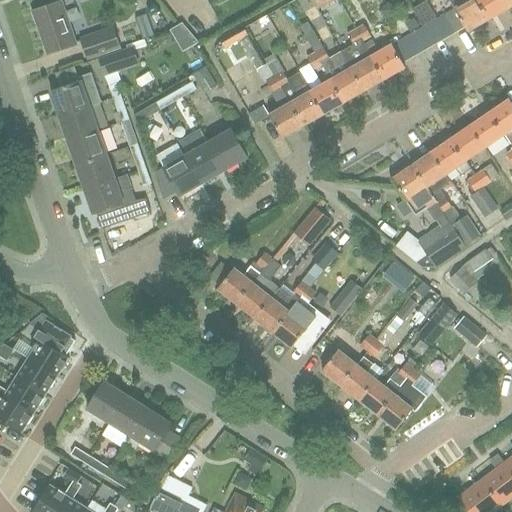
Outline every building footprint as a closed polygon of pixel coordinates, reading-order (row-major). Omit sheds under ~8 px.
[(312,0),(317,9),(333,0),(312,0)] [(438,0),(419,0),(431,17),(444,8),(438,0)] [(449,0),(454,8),(442,15),(443,17),(454,35),(465,28),(467,32),(488,20),(476,0),(449,0)] [(476,0),(488,20),(508,8),(503,0),(476,0)] [(511,0),(503,0),(508,8),(511,6),(511,0)] [(77,49),(62,2),(30,15),(47,59),(77,49)] [(387,2),(379,11),(388,20),(397,10),(387,2)] [(136,17),(144,41),(156,37),(147,13),(136,17)] [(442,15),(432,20),(433,22),(443,41),(454,35),(443,17),(442,15)] [(410,32),(419,26),(414,17),(405,23),(410,32)] [(433,47),(443,41),(433,22),(432,20),(421,26),(423,28),(433,47)] [(299,27),(304,35),(313,31),(307,22),(299,27)] [(364,23),(354,29),(361,42),(372,36),(364,23)] [(113,26),(79,37),(87,60),(121,49),(113,26)] [(171,33),(182,55),(200,46),(182,26),(171,33)] [(423,52),(433,47),(423,28),(421,26),(419,27),(411,32),(412,34),(423,52)] [(329,80),(342,103),(363,91),(350,69),(341,53),(331,59),(324,48),(326,47),(316,29),(313,31),(304,35),(308,42),(308,43),(321,65),(329,80)] [(361,42),(354,29),(346,33),(353,44),(341,51),(350,68),(350,69),(363,91),(383,80),(362,44),(361,42)] [(244,30),(220,43),(224,53),(249,38),(244,30)] [(413,58),(423,52),(412,34),(411,32),(410,32),(401,38),(402,40),(413,58)] [(372,38),(362,44),(383,80),(404,68),(402,65),(391,46),(391,45),(380,51),(372,38)] [(402,65),(413,58),(402,40),(401,38),(390,44),(391,45),(391,46),(402,65)] [(321,65),(308,43),(301,47),(314,69),(321,65)] [(127,49),(95,60),(99,73),(131,62),(127,49)] [(273,76),(302,126),(324,114),(311,91),(307,84),(295,91),(276,58),(267,63),(274,76),(273,76)] [(206,67),(193,74),(204,93),(217,86),(206,67)] [(81,82),(51,92),(59,117),(90,107),(101,103),(91,74),(80,78),(81,82)] [(302,126),(273,76),(266,80),(282,107),(268,116),(281,138),(302,126)] [(329,80),(311,91),(324,114),(342,103),(329,80)] [(191,82),(177,90),(182,97),(197,88),(194,84),(192,81),(191,82)] [(182,97),(177,90),(155,102),(159,110),(182,97)] [(122,96),(113,99),(121,123),(130,120),(122,96)] [(511,142),(511,105),(508,99),(488,113),(503,135),(510,144),(511,142)] [(159,110),(155,102),(133,115),(138,122),(139,121),(145,131),(163,121),(157,111),(159,110)] [(67,141),(98,131),(90,107),(59,117),(67,141)] [(488,113),(469,126),(484,148),(503,135),(488,113)] [(135,134),(130,120),(121,123),(126,137),(135,134)] [(469,126),(449,139),(470,169),(472,168),(467,159),(484,148),(469,126)] [(230,130),(207,143),(224,171),(247,158),(230,130)] [(106,155),(98,131),(67,141),(75,165),(106,155)] [(470,169),(449,139),(431,152),(445,174),(456,167),(461,175),(470,169)] [(143,158),(138,143),(130,146),(135,161),(143,158)] [(207,143),(185,155),(201,184),(224,171),(207,143)] [(421,158),(411,165),(424,183),(432,195),(436,201),(440,199),(444,196),(442,193),(440,189),(445,185),(451,182),(445,174),(431,152),(421,158)] [(114,179),(106,155),(75,165),(83,190),(95,186),(114,179)] [(201,184),(185,155),(153,174),(162,201),(176,193),(179,197),(201,184)] [(483,169),(491,181),(499,176),(490,164),(483,169)] [(391,179),(390,179),(398,190),(405,201),(413,213),(416,216),(421,213),(427,209),(431,216),(435,222),(436,221),(438,223),(439,224),(441,228),(446,225),(450,222),(447,218),(444,213),(443,212),(436,201),(432,195),(424,183),(411,165),(408,167),(404,170),(402,169),(399,168),(395,170),(391,173),(391,176),(392,178),(391,179)] [(151,182),(146,167),(138,170),(143,185),(151,182)] [(482,187),(491,181),(483,169),(474,175),(482,187)] [(482,187),(474,175),(467,180),(475,192),(480,188),(481,189),(470,196),(485,217),(498,209),(482,187)] [(95,186),(83,190),(92,215),(96,213),(102,228),(150,212),(146,198),(134,200),(130,188),(118,192),(116,186),(114,179),(95,186)] [(440,199),(436,201),(440,206),(443,212),(447,209),(452,206),(448,201),(445,196),(444,196),(440,199)] [(511,201),(507,205),(500,210),(503,215),(506,219),(511,215),(511,201)] [(310,246),(331,219),(315,206),(293,233),(310,246)] [(453,225),(466,244),(480,235),(467,215),(453,225)] [(437,237),(421,248),(423,251),(426,255),(421,259),(416,262),(419,265),(422,268),(430,267),(438,267),(453,257),(468,247),(460,236),(452,226),(437,237)] [(278,287),(253,318),(273,333),(309,286),(310,287),(340,253),(326,241),(311,260),(316,263),(293,292),(284,284),(280,289),(278,287)] [(256,262),(264,269),(271,259),(264,253),(256,262)] [(235,270),(219,290),(236,304),(259,275),(250,268),(243,277),(235,270)] [(261,274),(236,304),(253,318),(278,287),(261,274)] [(309,286),(273,333),(291,347),(292,345),(305,354),(331,321),(309,303),(317,292),(310,287),(309,286)] [(341,315),(351,302),(340,293),(330,306),(341,315)] [(431,346),(458,314),(445,302),(418,334),(431,346)] [(29,323),(39,329),(45,319),(47,315),(42,312),(38,316),(29,323)] [(484,335),(463,317),(454,329),(475,346),(484,335)] [(27,357),(57,376),(69,357),(61,352),(72,335),(45,319),(39,329),(34,337),(38,339),(29,353),(23,349),(17,357),(24,362),(27,357)] [(359,345),(367,351),(376,339),(368,333),(359,345)] [(377,340),(368,352),(375,357),(384,345),(377,340)] [(4,343),(0,346),(0,355),(7,359),(13,349),(4,343)] [(337,350),(321,371),(340,385),(356,364),(337,350)] [(24,362),(15,376),(46,395),(57,376),(27,357),(24,362)] [(364,357),(341,386),(358,400),(375,379),(367,373),(374,364),(364,357)] [(375,379),(358,400),(377,414),(412,370),(405,364),(397,375),(394,372),(384,386),(375,379)] [(412,370),(377,414),(395,429),(411,409),(414,412),(426,396),(411,385),(419,375),(412,370)] [(34,413),(46,395),(15,376),(6,390),(4,394),(34,413)] [(130,436),(148,408),(102,380),(85,409),(130,436)] [(0,397),(1,398),(0,400),(0,418),(22,432),(34,413),(4,394),(6,390),(0,385),(0,397)] [(148,408),(130,436),(125,444),(135,451),(140,442),(152,450),(167,459),(182,436),(166,427),(170,422),(148,408)] [(83,462),(88,454),(76,447),(71,455),(83,462)] [(243,461),(251,465),(248,471),(257,477),(260,471),(268,460),(251,449),(243,461)] [(488,460),(495,469),(503,463),(497,454),(488,460)] [(511,456),(503,463),(511,475),(511,456)] [(92,467),(105,475),(110,468),(97,459),(92,467)] [(511,494),(511,475),(503,463),(481,479),(498,504),(511,494)] [(110,468),(105,475),(129,490),(134,482),(110,468)] [(81,484),(73,479),(69,486),(77,491),(81,484)] [(487,511),(498,504),(481,479),(457,496),(468,511),(487,511)] [(65,493),(50,484),(31,511),(58,511),(69,495),(73,498),(77,491),(69,486),(65,493)] [(224,511),(198,511),(200,508),(159,488),(150,508),(157,511),(260,511),(263,507),(234,492),(224,511)] [(73,498),(69,495),(58,511),(83,511),(87,507),(73,498)] [(114,511),(118,507),(110,502),(106,509),(110,511),(114,511)]
